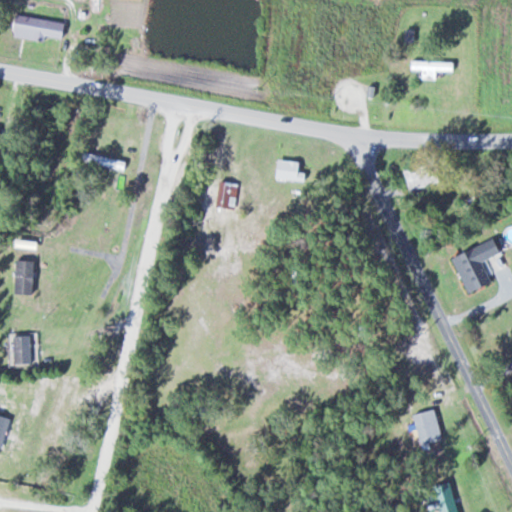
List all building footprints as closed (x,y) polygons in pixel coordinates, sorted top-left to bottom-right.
[(9,36),(44,40),(44,36),(60,38),(62,21),(12,15),(9,36)] [(433,78),(433,71),(452,71),(452,61),(408,61),(408,69),(420,69),(420,78),(433,78)] [(78,161),(123,170),(125,161),(80,151),(78,161)] [(401,169),(405,189),(432,184),(428,164),(401,169)] [(234,207),(234,182),(214,182),(214,207),(234,207)] [(489,281),(480,260),(497,253),(490,237),(449,254),(464,291),(489,281)] [(29,293),(29,259),(12,259),(12,293),(29,293)] [(28,335),(10,335),(10,363),(28,363),(28,335)] [(411,413),(421,458),(435,455),(432,442),(440,441),(432,408),(411,413)] [(431,495),(423,497),(426,509),(436,507),(436,511),(455,511),(448,481),(429,485),(431,495)]
